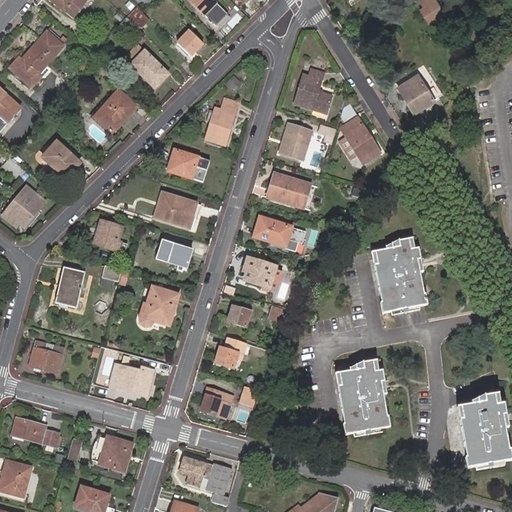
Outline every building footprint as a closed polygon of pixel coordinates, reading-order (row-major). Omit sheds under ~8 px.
[(49,0),(72,18),(87,0),(49,0)] [(136,8),(128,0),(113,16),(122,23),(136,8)] [(218,4),(213,0),(189,0),(216,27),(228,15),(218,4)] [(435,0),(432,0),(418,9),(423,18),(440,7),(435,0)] [(141,27),(149,20),(138,8),(130,17),(141,27)] [(191,57),(203,43),(190,30),(177,44),(191,57)] [(38,75),(63,46),(47,32),(40,40),(42,42),(32,54),(29,52),(22,61),(19,59),(10,69),(32,88),(41,78),(38,75)] [(124,59),(131,65),(145,51),(138,45),(124,59)] [(155,89),(169,75),(145,51),(131,65),(155,89)] [(95,59),(91,55),(79,68),(84,72),(91,64),(95,59)] [(95,68),(100,62),(96,58),(95,59),(91,64),(95,68)] [(318,92),(324,74),(311,70),(309,76),(303,74),(295,105),(313,110),(326,114),(332,96),(318,92)] [(414,115),(434,103),(418,77),(398,89),(414,115)] [(0,132),(23,106),(0,86),(0,132)] [(111,106),(98,120),(111,133),(137,107),(119,90),(107,103),(111,106)] [(225,99),(224,104),(237,108),(238,103),(225,99)] [(94,116),(98,120),(111,106),(107,103),(94,116)] [(225,145),(237,108),(224,104),(221,110),(216,108),(215,112),(211,124),(206,139),(225,145)] [(206,122),(211,124),(215,112),(210,110),(206,122)] [(354,150),(358,156),(363,164),(381,153),(358,118),(346,125),(350,131),(345,135),(347,138),(340,142),(348,154),(354,150)] [(302,129),(297,127),(290,125),(280,154),(302,162),(312,132),(302,129)] [(320,125),(318,133),(324,135),(322,143),(331,145),(335,130),(320,125)] [(350,131),(346,125),(341,129),(345,135),(350,131)] [(67,179),(81,163),(57,142),(43,158),(67,179)] [(351,160),(358,156),(354,150),(348,154),(351,160)] [(204,183),(211,161),(199,158),(174,151),(172,160),(174,160),(170,173),(204,183)] [(20,179),(27,171),(11,157),(4,165),(20,179)] [(303,208),(310,184),(275,173),(268,197),(303,208)] [(26,227),(45,201),(26,186),(3,216),(13,224),(17,220),(26,227)] [(194,213),(197,204),(160,193),(153,217),(186,227),(191,212),(194,213)] [(201,205),(197,204),(194,213),(191,212),(186,227),(190,229),(194,218),(197,218),(201,205)] [(286,247),(292,228),(260,218),(254,237),(286,247)] [(113,250),(121,228),(100,221),(92,244),(113,250)] [(380,304),(382,314),(391,312),(419,307),(427,306),(425,295),(423,295),(420,273),(417,261),(421,260),(418,249),(415,250),(411,251),(409,240),(399,242),(399,246),(393,247),(394,249),(386,250),(375,252),(378,266),(375,267),(381,304),(380,304)] [(385,248),(386,250),(394,249),(393,247),(399,246),(399,242),(398,240),(385,248)] [(171,256),(170,263),(186,269),(192,251),(162,242),(159,253),(171,256)] [(157,259),(170,263),(171,256),(159,253),(157,259)] [(270,288),(277,267),(248,258),(242,280),(270,288)] [(122,270),(103,265),(100,278),(103,278),(118,282),(122,270)] [(79,299),(85,275),(64,270),(59,295),(79,299)] [(130,273),(123,272),(120,286),(127,288),(130,273)] [(118,282),(103,278),(101,288),(116,291),(118,282)] [(143,304),(140,315),(171,322),(179,295),(152,288),(147,305),(143,304)] [(77,309),(79,299),(59,295),(57,304),(77,309)] [(246,328),(251,312),(233,307),(228,323),(246,328)] [(282,310),(272,307),(269,319),(278,322),(282,310)] [(419,307),(391,312),(392,316),(419,311),(419,307)] [(171,322),(140,315),(139,319),(139,321),(140,324),(142,327),(146,328),(148,328),(151,326),(153,325),(154,322),(170,326),(171,322)] [(57,375),(64,350),(36,342),(30,367),(57,375)] [(267,351),(252,346),(248,357),(263,362),(267,351)] [(233,369),(238,353),(221,348),(216,364),(233,369)] [(98,360),(100,351),(93,349),(91,358),(98,360)] [(342,425),(344,436),(352,434),(381,429),(389,427),(388,418),(386,418),(383,395),(381,382),(384,382),(382,371),(378,372),(375,373),(373,362),(363,364),(364,368),(357,369),(357,371),(350,372),(339,374),(341,386),(338,387),(344,425),(342,425)] [(115,363),(110,384),(148,394),(155,369),(142,366),(141,370),(115,363)] [(349,369),(350,372),(357,371),(357,369),(364,368),(363,364),(363,363),(349,369)] [(241,403),(251,406),(256,390),(246,387),(241,403)] [(208,401),(205,400),(201,411),(216,416),(216,415),(226,418),(233,396),(212,389),(208,401)] [(464,420),(460,420),(467,459),(465,459),(466,469),(475,467),(504,462),(511,460),(510,450),(508,451),(505,428),(503,415),(506,415),(504,404),(501,405),(496,406),(495,395),(485,397),(486,401),(479,402),(479,404),(472,405),(462,407),(464,420)] [(471,403),(472,405),(479,404),(479,402),(486,401),(485,397),(485,395),(471,403)] [(46,426),(16,419),(12,437),(41,444),(56,448),(59,433),(45,430),(46,426)] [(381,429),(352,434),(353,437),(381,432),(381,429)] [(99,465),(107,440),(100,437),(97,440),(93,444),(91,449),(90,454),(91,459),(92,463),(99,465)] [(107,438),(107,440),(99,465),(99,467),(122,472),(126,455),(129,456),(132,445),(130,444),(107,438)] [(81,443),(73,441),(68,457),(76,459),(81,443)] [(221,505),(231,470),(214,465),(214,467),(184,457),(180,469),(190,471),(188,476),(186,484),(200,488),(206,491),(215,493),(212,503),(221,505)] [(0,491),(24,498),(31,468),(7,462),(0,488),(0,491)] [(504,462),(475,467),(476,471),(504,466),(504,462)] [(91,511),(105,511),(110,495),(81,487),(76,508),(91,511)] [(334,511),(338,497),(322,492),(302,507),(294,511),(292,509),(288,511),(334,511)] [(195,511),(196,509),(173,502),(170,511),(195,511)]
